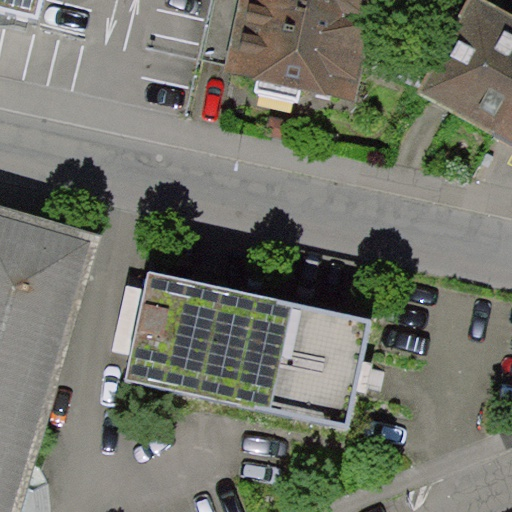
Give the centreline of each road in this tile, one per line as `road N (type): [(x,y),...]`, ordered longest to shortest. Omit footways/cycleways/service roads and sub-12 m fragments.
road 1 (tertiary): [(0,143),(511,250)]
road 2 (unknown): [(208,187),(149,346),(88,448)]
